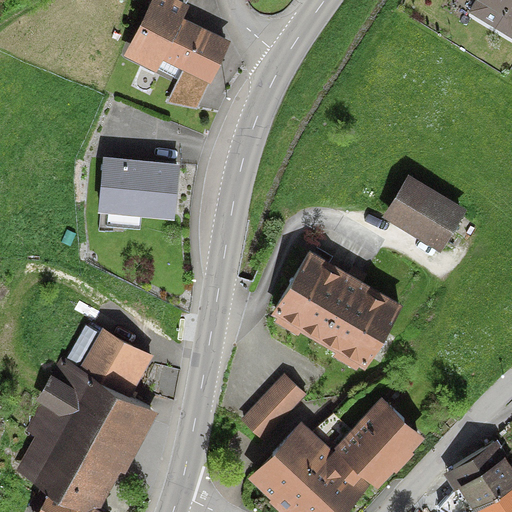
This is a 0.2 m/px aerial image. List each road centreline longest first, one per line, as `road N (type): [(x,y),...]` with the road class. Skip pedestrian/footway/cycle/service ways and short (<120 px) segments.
road 1 (tertiary): [(279,63),(237,171),(177,493)]
road 2 (residential): [(476,420),(390,511)]
